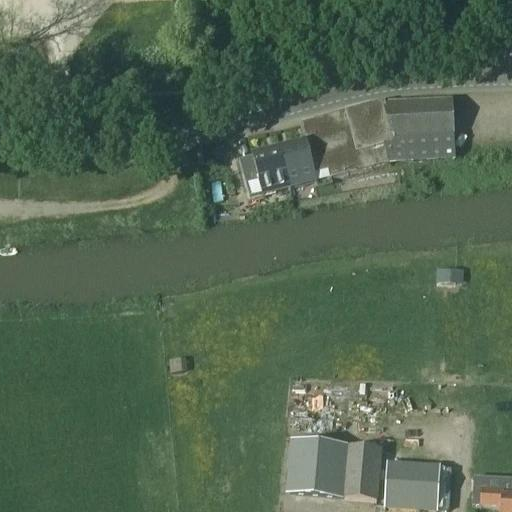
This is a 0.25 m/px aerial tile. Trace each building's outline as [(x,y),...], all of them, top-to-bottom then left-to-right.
[(369,173),(388,168),(411,166),(426,165),(454,164),(454,162),(452,141),(454,141),(451,103),(450,103),(384,106),(368,109),(352,113),(351,113),(345,115),(342,116),(356,176),(369,173)] [(305,145),(279,153),(286,179),(302,175),(304,185),(308,184),(309,187),(305,188),(306,195),(312,197),(354,188),(353,184),(353,183),(358,182),(356,176),(342,116),(315,122),(315,123),(302,127),(301,129),(305,145)] [(259,186),(286,179),(279,153),(252,159),(259,186)] [(324,501),(342,502),(351,503),(378,505),(382,453),(351,450),(346,449),(346,454),(294,449),(290,498),(324,501)] [(449,499),(451,467),(438,467),(438,471),(388,469),(385,510),(414,511),(436,511),(437,499),(449,499)] [(511,511),(511,487),(503,487),(502,495),(481,493),(480,509),(500,511),(511,511)]
